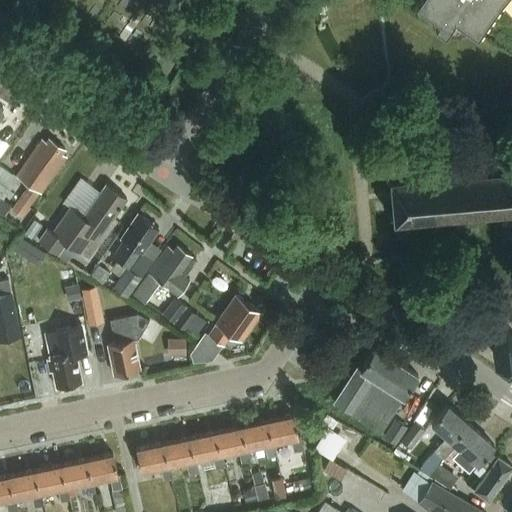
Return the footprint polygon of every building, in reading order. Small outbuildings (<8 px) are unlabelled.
[(511,0),(418,0),(416,4),(440,20),(436,26),(446,33),(455,19),(478,35),(499,4),(502,0),(511,0)] [(10,208),(22,217),(66,155),(62,153),(65,148),(49,137),(46,141),(42,138),(16,174),(28,183),(10,208)] [(511,163),(393,175),(388,171),(385,174),(392,178),(395,212),(391,218),(394,221),(398,215),(511,204),(511,163)] [(70,206),(52,230),(46,226),(38,238),(57,252),(65,240),(80,250),(91,235),(96,238),(125,197),(105,183),(83,214),(70,206)] [(124,239),(113,255),(128,265),(114,285),(128,295),(154,258),(143,250),(159,226),(138,212),(121,237),(124,239)] [(46,250),(22,235),(15,247),(39,261),(46,250)] [(144,301),(160,280),(179,294),(190,279),(185,275),(194,263),(188,259),(192,254),(178,243),(174,249),(168,244),(148,272),(147,271),(132,292),(144,301)] [(0,278),(0,291),(11,290),(9,277),(0,278)] [(81,296),(78,282),(68,285),(71,298),(81,296)] [(0,291),(0,321),(17,318),(11,290),(0,291)] [(83,295),(89,325),(105,321),(99,291),(83,295)] [(241,339),(261,311),(235,293),(215,321),(216,322),(208,333),(223,343),(223,344),(232,332),(241,339)] [(174,323),(185,307),(174,298),(162,314),(174,323)] [(185,307),(174,323),(185,331),(188,327),(197,315),(185,307)] [(140,367),(134,337),(139,336),(151,319),(139,312),(111,318),(115,340),(108,342),(114,373),(140,367)] [(197,315),(188,327),(196,333),(205,320),(197,315)] [(50,356),(47,357),(49,370),(53,369),(56,385),(82,380),(76,352),(87,350),(81,322),(56,327),(61,351),(49,353),(50,356)] [(195,346),(191,352),(193,360),(205,359),(206,360),(213,358),(223,343),(208,333),(205,331),(195,346)] [(511,366),(511,364),(511,337),(506,333),(492,352),(511,366)] [(187,340),(169,340),(169,357),(188,357),(187,340)] [(334,401),(380,432),(418,374),(374,346),(360,367),(357,365),(334,401)] [(447,403),(431,421),(447,435),(435,449),(443,457),(448,452),(455,443),(450,439),(467,420),(447,403)] [(293,413),(267,419),(271,441),(274,440),(291,436),(294,450),(303,448),(300,434),(297,434),(293,413)] [(322,421),(328,426),(332,428),(337,419),(327,413),(322,421)] [(267,419),(241,424),(245,446),(248,446),(265,442),(268,456),(276,454),(276,453),(274,440),(271,441),(267,419)] [(400,440),(413,449),(426,428),(413,419),(408,428),(400,440)] [(397,445),(400,440),(408,428),(395,420),(384,437),(397,445)] [(455,443),(448,452),(470,471),(473,468),(489,450),(494,444),(467,420),(450,439),(455,443)] [(241,424),(215,430),(219,452),(222,451),(239,448),(242,460),(250,459),(251,459),(248,446),(245,446),(241,424)] [(215,430),(189,435),(194,457),(196,457),(212,453),(215,467),(225,465),(224,465),(222,451),(219,452),(215,430)] [(189,435),(162,441),(167,463),(169,462),(186,459),(189,471),(189,472),(199,470),(196,457),(194,457),(189,435)] [(162,441),(135,447),(140,468),(160,464),(163,477),(163,478),(172,476),(169,462),(167,463),(162,441)] [(481,476),(473,488),(489,498),(511,465),(498,455),(496,457),(491,451),(489,450),(473,468),(481,476)] [(112,452),(87,458),(91,478),(93,478),(110,474),(117,511),(127,511),(130,511),(126,491),(123,492),(122,486),(121,487),(118,472),(117,472),(112,452)] [(87,458),(61,463),(65,484),(67,484),(84,480),(87,494),(96,492),(93,478),(91,478),(87,458)] [(458,475),(439,462),(431,473),(450,487),(458,475)] [(67,484),(65,484),(61,463),(35,468),(40,490),(41,490),(58,486),(61,499),(69,497),(67,484)] [(41,490),(40,490),(35,468),(9,474),(14,495),(15,495),(32,492),(35,505),(44,503),(41,490)] [(9,474),(0,475),(0,498),(6,497),(9,511),(18,511),(15,495),(14,495),(9,474)] [(282,475),(274,477),(278,494),(285,493),(282,475)] [(311,486),(309,477),(293,480),(295,489),(311,486)] [(425,505),(437,511),(484,511),(485,511),(431,478),(418,498),(425,505)] [(254,489),(244,491),(246,500),(256,497),(254,489)] [(342,511),(343,511),(324,500),(316,511),(342,511)]
